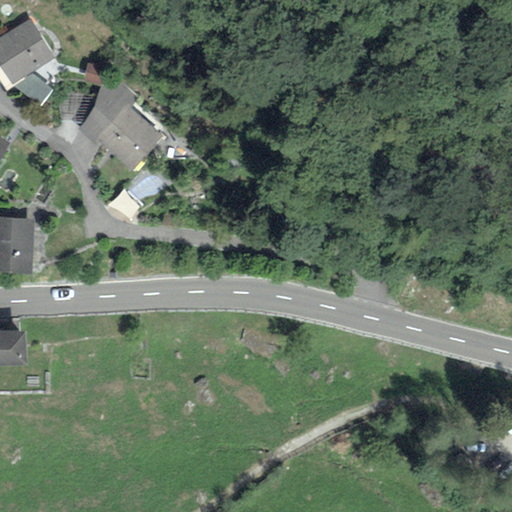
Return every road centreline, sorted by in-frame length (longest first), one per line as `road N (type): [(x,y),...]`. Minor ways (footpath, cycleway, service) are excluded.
road 1 (tertiary): [(511,353),(252,293),(0,302)]
road 2 (track): [(511,403),(429,400),(352,415),(292,447),(207,511)]
